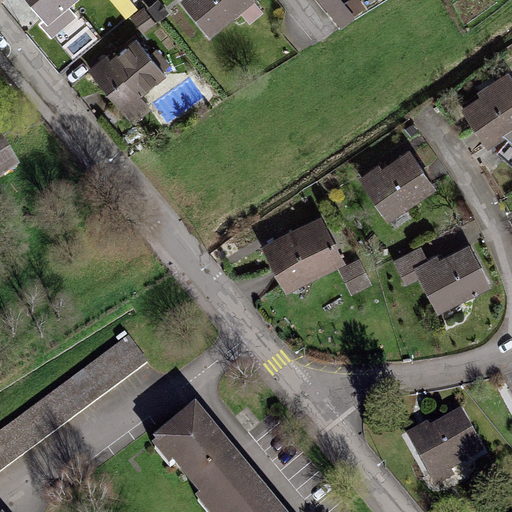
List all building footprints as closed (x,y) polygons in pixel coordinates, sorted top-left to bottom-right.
[(20,0),(42,27),(75,0),(20,0)] [(250,0),(176,0),(209,41),(254,5),(250,0)] [(128,35),(83,74),(120,117),(165,77),(128,35)] [(511,76),(510,72),(454,107),(482,153),(511,134),(511,76)] [(0,135),(0,181),(21,169),(0,135)] [(411,149),(361,179),(387,222),(437,193),(411,149)] [(322,214),(261,240),(284,293),(345,267),(322,214)] [(466,242),(414,270),(439,318),(492,290),(466,242)] [(0,470),(147,361),(128,334),(0,428),(0,470)] [(457,412),(406,438),(429,482),(480,456),(457,412)] [(263,511),(192,425),(149,460),(192,511),(263,511)]
